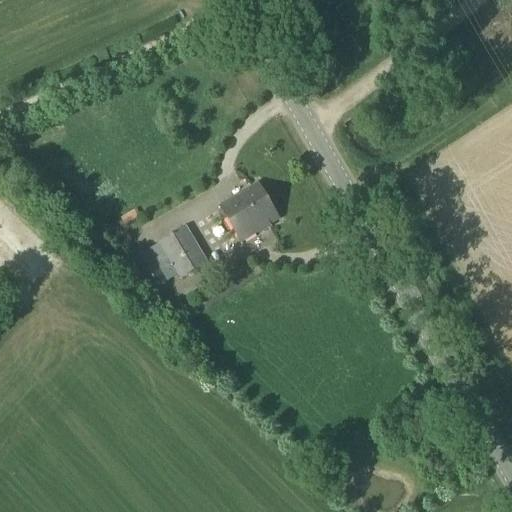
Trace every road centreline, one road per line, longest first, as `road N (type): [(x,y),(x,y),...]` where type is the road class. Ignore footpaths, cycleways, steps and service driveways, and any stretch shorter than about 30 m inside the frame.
road 1 (secondary): [(511,486),(229,0)]
road 2 (unknown): [(239,18),(0,128)]
